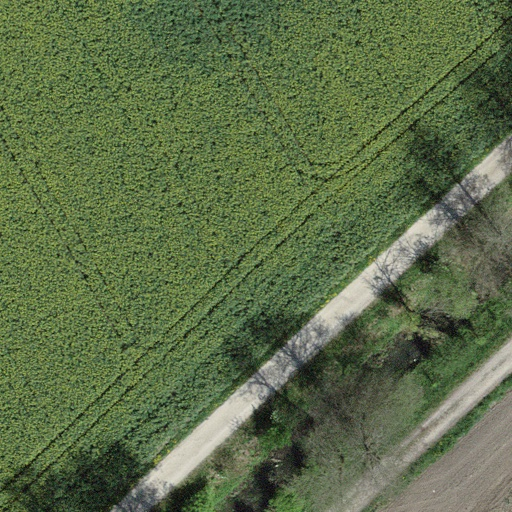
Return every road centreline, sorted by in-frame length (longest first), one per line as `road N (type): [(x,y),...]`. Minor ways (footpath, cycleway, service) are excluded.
road 1 (track): [(511,133),(126,511)]
road 2 (track): [(367,511),(511,382)]
